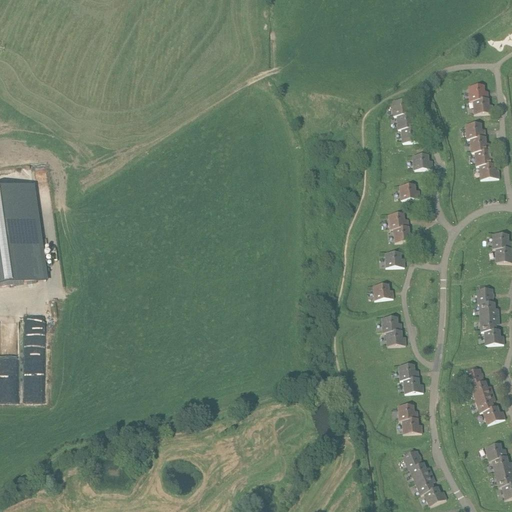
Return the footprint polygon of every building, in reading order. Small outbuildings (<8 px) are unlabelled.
[(468,104),(472,104),(488,103),(488,95),(488,93),(484,93),(484,87),(467,89),(468,104)] [(392,118),(396,118),(412,118),(412,110),(412,109),(408,109),(408,104),(408,102),(391,103),(392,118)] [(488,103),(472,104),(473,117),(492,116),(492,109),(492,107),(489,107),(488,103)] [(396,132),(400,132),(417,131),(416,124),(416,122),(413,123),(412,118),(396,118),(396,132)] [(466,142),(469,142),(485,140),(485,133),(485,131),(481,132),(481,126),(465,127),(466,142)] [(417,131),(400,132),(401,146),(421,145),(420,138),(420,136),(417,136),(417,131)] [(470,155),(474,155),(490,154),(489,147),(489,145),(486,145),(485,140),(469,142),(470,155)] [(475,169),(478,169),(495,168),(494,161),(494,159),(490,159),(490,154),(474,155),(475,169)] [(428,157),(412,158),(412,173),(432,172),(432,165),(432,163),(428,163),(428,157)] [(495,168),(478,169),(479,182),(499,181),(498,175),(498,172),(495,172),(495,168)] [(415,193),(415,186),(399,188),(400,203),(419,201),(419,194),(418,193),(415,193)] [(37,187),(0,192),(0,293),(50,286),(37,187)] [(389,233),(392,232),(409,231),(408,224),(408,221),(404,222),(403,215),(387,217),(389,233)] [(409,231),(392,232),(394,246),(413,244),(413,237),(413,235),(409,235),(409,231)] [(491,251),(495,251),(511,251),(511,245),(511,243),(508,243),(508,237),(492,236),(491,251)] [(511,251),(495,251),(494,265),(511,265),(511,257),(511,251)] [(401,261),(401,255),(385,255),(385,270),(404,270),(404,263),(404,261),(401,261)] [(389,293),(388,286),(372,288),(374,303),(393,301),(393,294),(393,293),(389,293)] [(477,307),(478,307),(493,305),(493,296),(492,291),(489,291),(489,287),(479,288),(479,292),(476,292),(477,307)] [(493,305),(478,307),(479,320),(499,319),(498,313),(498,311),(495,311),(494,305),(493,305)] [(479,334),(483,334),(496,332),(496,327),(499,326),(499,325),(499,319),(479,320),(479,334)] [(381,336),(385,336),(402,335),(401,328),(401,325),(398,326),(397,320),(381,320),(381,336)] [(500,332),(496,332),(483,334),(484,347),(504,346),(504,341),(504,338),(500,338),(500,332)] [(402,335),(385,336),(385,349),(405,348),(405,341),(405,339),(402,339),(402,335)] [(399,383),(402,383),(419,382),(418,374),(418,373),(415,373),(414,367),(398,368),(399,383)] [(469,390),(470,389),(484,384),(481,376),(480,371),(477,372),(476,368),(466,371),(467,375),(464,376),(469,390)] [(419,382),(402,383),(403,397),(423,395),(423,388),(423,386),(419,387),(419,382)] [(485,384),(484,384),(470,389),(474,403),(493,396),(491,390),(490,389),(487,390),(485,384)] [(479,415),(482,414),(494,409),(492,404),(495,403),(495,401),(493,396),(474,403),(479,415)] [(413,407),(397,408),(398,416),(398,423),(402,423),(418,422),(418,415),(417,413),(414,413),(413,407)] [(497,408),(494,409),(482,414),(486,427),(505,421),(503,415),(502,413),(499,415),(497,408)] [(418,422),(402,423),(402,437),(422,436),(422,429),(422,427),(418,427),(418,422)] [(488,464),(491,463),(507,460),(505,453),(505,451),(502,452),(500,446),(484,450),(488,464)] [(407,473),(409,473),(424,466),(424,464),(421,465),(419,458),(419,457),(417,453),(402,459),(407,473)] [(494,477),(511,472),(511,465),(511,464),(508,465),(507,460),(491,463),(494,477)] [(409,473),(414,485),(433,477),(430,471),(429,469),(426,470),(424,466),(409,473)] [(497,490),(501,489),(511,485),(511,480),(511,472),(494,477),(497,490)] [(420,498),(423,497),(438,490),(438,488),(434,490),(432,485),(435,484),(435,482),(433,477),(414,485),(420,498)] [(511,485),(501,489),(504,502),(511,500),(511,485)] [(438,490),(423,497),(428,509),(446,502),(444,495),(443,493),(440,495),(438,490)]
